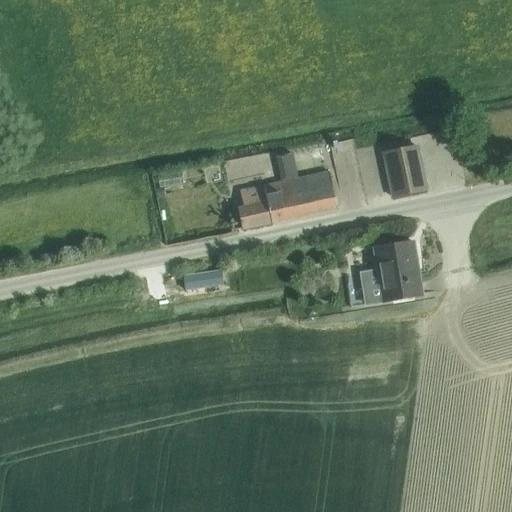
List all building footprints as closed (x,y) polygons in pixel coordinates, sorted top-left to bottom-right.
[(381,154),(391,200),(428,192),(418,147),(381,154)] [(240,193),(242,204),(243,209),(238,210),(243,231),(336,211),(329,174),(298,181),(293,154),(275,158),(281,185),(273,186),(272,182),(268,183),(268,186),(263,187),(264,188),(240,193)] [(163,189),(156,191),(158,200),(165,198),(163,189)] [(376,249),(385,302),(422,296),(413,243),(376,249)] [(221,271),(184,276),(186,291),(223,285),(221,271)]
